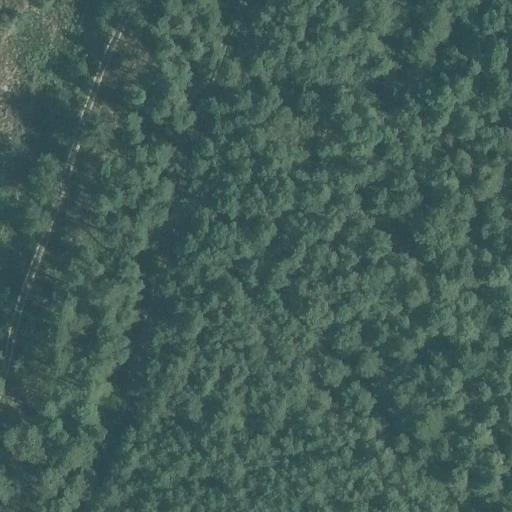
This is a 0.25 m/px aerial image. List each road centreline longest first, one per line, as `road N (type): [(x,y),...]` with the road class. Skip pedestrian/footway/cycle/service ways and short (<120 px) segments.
road 1 (track): [(256,0),(56,511)]
road 2 (track): [(0,339),(116,0)]
